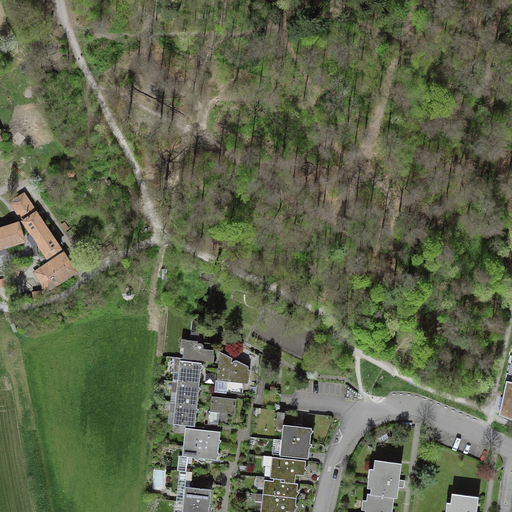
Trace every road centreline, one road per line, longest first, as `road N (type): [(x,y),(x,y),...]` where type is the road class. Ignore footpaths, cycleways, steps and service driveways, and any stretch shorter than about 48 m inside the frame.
road 1 (track): [(356,352),(322,313),(167,239),(60,0)]
road 2 (residential): [(511,446),(401,404),(370,413),(345,436)]
road 3 (track): [(0,307),(63,295),(124,252),(167,239)]
road 4 (track): [(491,413),(356,352)]
road 5 (track): [(0,191),(33,190),(91,276)]
